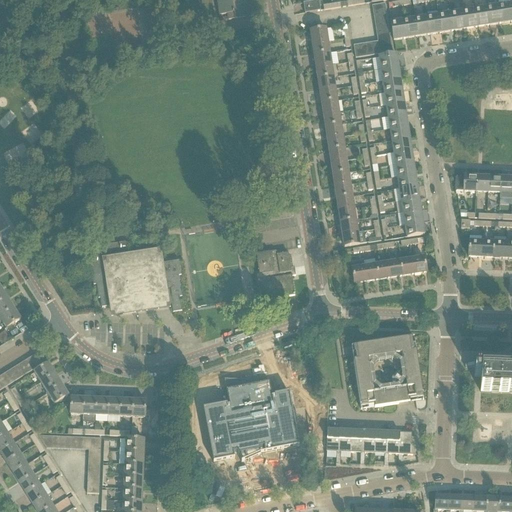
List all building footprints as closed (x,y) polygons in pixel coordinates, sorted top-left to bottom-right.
[(216,0),(219,15),(218,15),(219,16),(227,15),(228,21),(255,17),(252,0),(216,0)] [(319,1),(303,4),(305,14),(320,12),(319,1)] [(372,6),(373,12),(385,10),(384,4),(372,6)] [(510,4),(498,6),(501,25),(511,22),(511,14),(511,10),(510,4)] [(498,6),(486,8),(489,27),(501,25),(498,6)] [(486,8),(475,10),(478,28),(489,27),(486,8)] [(145,11),(145,12),(148,32),(150,31),(153,48),(159,47),(158,45),(162,45),(161,42),(161,38),(157,39),(156,30),(160,30),(157,10),(151,11),(145,11)] [(373,12),(373,18),(386,16),(385,10),(373,12)] [(475,10),(462,12),(465,30),(478,28),(475,10)] [(462,12),(450,14),(453,32),(465,30),(462,12)] [(450,14),(439,15),(442,34),(453,32),(450,14)] [(439,15),(427,17),(430,36),(442,34),(439,15)] [(373,18),(374,24),(387,22),(386,16),(373,18)] [(427,17),(415,19),(418,38),(430,36),(427,17)] [(415,19),(403,21),(406,40),(418,38),(415,19)] [(406,40),(403,21),(391,23),(394,42),(406,40)] [(374,24),(375,30),(388,28),(387,22),(374,24)] [(375,30),(376,36),(389,34),(388,28),(375,30)] [(325,30),(310,32),(310,33),(311,33),(313,44),(312,45),(326,43),(326,41),(325,31),(325,30)] [(376,36),(377,42),(390,40),(389,34),(376,36)] [(390,40),(377,42),(379,55),(392,53),(390,40)] [(377,42),(371,43),(373,56),(379,55),(377,42)] [(326,43),(312,45),(313,45),(315,56),(314,56),(314,57),(329,54),(328,43),(326,43)] [(371,43),(365,44),(367,57),(373,56),(371,43)] [(365,44),(359,45),(361,58),(367,57),(365,44)] [(361,58),(359,45),(353,46),(355,59),(361,58)] [(329,54),(314,57),(315,57),(316,68),(316,69),(331,66),(338,65),(336,53),(329,54)] [(377,59),(379,71),(397,69),(395,56),(377,59)] [(317,69),(319,80),(333,78),(331,66),(316,69),(317,69)] [(379,71),(381,83),(399,80),(397,69),(379,71)] [(319,80),(320,92),(335,90),(333,78),(319,80)] [(381,83),(383,95),(401,92),(399,80),(381,83)] [(320,92),(322,104),(337,102),(335,90),(320,92)] [(383,95),(385,107),(403,104),(401,92),(383,95)] [(322,104),(324,116),(339,114),(337,102),(322,104)] [(385,107),(387,119),(405,116),(403,104),(385,107)] [(324,116),(326,128),(341,126),(339,114),(324,116)] [(387,119),(381,120),(383,132),(389,131),(407,128),(405,116),(387,119)] [(326,128),(328,140),(343,138),(341,126),(326,128)] [(389,131),(391,143),(408,140),(407,128),(389,131)] [(328,140),(330,152),(345,150),(343,138),(328,140)] [(391,143),(392,155),(410,152),(408,140),(391,143)] [(12,171),(33,162),(24,143),(3,153),(12,171)] [(330,152),(332,164),(347,162),(345,150),(330,152)] [(392,155),(394,167),(412,164),(410,152),(392,155)] [(332,164),(333,176),(348,174),(347,162),(332,164)] [(394,167),(396,178),(414,176),(412,164),(394,167)] [(333,176),(335,188),(350,186),(348,174),(333,176)] [(396,178),(398,191),(416,188),(414,176),(396,178)] [(456,177),(456,192),(456,191),(463,192),(476,193),(476,178),(464,178),(464,177),(464,178),(457,178),(457,177),(456,177)] [(476,193),(488,193),(488,178),(488,179),(477,178),(476,178),(476,193)] [(488,193),(500,194),(500,179),(489,179),(489,178),(488,178),(488,193)] [(500,194),(500,200),(511,200),(511,194),(511,192),(511,179),(501,179),(500,179),(500,194)] [(348,186),(335,188),(337,200),(336,200),(337,200),(352,198),(350,186),(348,186)] [(398,191),(400,202),(418,199),(416,188),(398,191)] [(337,200),(339,212),(354,210),(352,198),(337,200)] [(400,202),(402,215),(420,212),(418,199),(400,202)] [(339,212),(341,224),(356,222),(354,210),(339,212)] [(402,215),(397,216),(399,227),(404,226),(422,224),(420,212),(402,215)] [(341,224),(343,236),(358,234),(356,222),(341,224)] [(461,222),(461,230),(469,231),(469,223),(461,222)] [(422,224),(404,226),(406,238),(424,235),(422,224)] [(375,239),(368,240),(369,244),(381,242),(380,239),(379,231),(374,231),(375,239)] [(358,234),(343,236),(344,248),(360,246),(358,234)] [(468,251),(468,258),(481,258),(481,243),(482,238),(469,237),(468,251)] [(107,250),(88,253),(93,286),(96,285),(99,300),(101,299),(102,309),(116,306),(117,314),(172,305),(173,313),(182,312),(180,298),(182,298),(179,277),(181,277),(179,262),(163,264),(163,269),(158,269),(156,256),(128,260),(126,243),(106,246),(107,250)] [(481,258),(493,259),(493,244),(481,243),(481,258)] [(493,259),(505,259),(506,244),(493,244),(493,259)] [(256,255),(258,271),(259,275),(257,275),(260,301),(294,296),(291,277),(295,276),(295,274),(294,272),(293,272),(291,256),(288,256),(288,254),(276,256),(276,252),(256,255)] [(412,260),(412,261),(414,275),(426,273),(426,274),(424,259),(414,261),(412,261),(412,260)] [(363,261),(351,263),(352,270),(354,285),(355,285),(354,284),(366,282),(366,283),(364,268),(363,261)] [(412,261),(400,263),(402,277),(414,275),(414,276),(414,275),(412,261)] [(400,263),(388,265),(390,279),(402,277),(400,263)] [(388,265),(376,267),(378,281),(390,279),(388,265)] [(376,267),(364,268),(366,283),(367,283),(366,282),(378,281),(376,267)] [(7,300),(0,304),(0,317),(1,318),(14,310),(13,310),(7,300)] [(14,310),(1,318),(7,329),(6,329),(7,329),(20,321),(20,320),(19,321),(13,311),(14,310)] [(4,332),(0,334),(0,343),(8,338),(4,332)] [(414,339),(351,348),(351,349),(356,348),(358,361),(353,362),(361,410),(361,406),(374,404),(374,408),(399,405),(410,403),(409,401),(409,399),(422,397),(423,401),(416,352),(411,353),(409,340),(414,339)] [(36,355),(31,358),(37,368),(42,365),(36,355)] [(288,355),(263,360),(267,376),(291,371),(288,355)] [(31,358),(26,361),(32,371),(37,368),(31,358)] [(26,361),(21,364),(27,375),(32,371),(26,361)] [(21,364),(16,368),(22,378),(27,375),(21,364)] [(511,366),(466,364),(466,368),(474,369),(474,377),(481,377),(480,393),(511,393),(511,366)] [(34,374),(40,385),(55,376),(55,375),(54,376),(48,366),(48,365),(34,374)] [(16,368),(11,371),(17,381),(22,378),(16,368)] [(11,371),(6,374),(12,384),(17,381),(11,371)] [(6,374),(0,377),(7,387),(12,384),(6,374)] [(40,385),(47,395),(61,386),(54,376),(55,376),(40,385)] [(227,405),(203,410),(213,464),(234,460),(233,454),(237,453),(238,456),(239,456),(260,452),(259,449),(264,448),(265,454),(299,447),(289,394),(274,396),(274,398),(272,398),(269,382),(224,380),(224,381),(229,406),(227,407),(227,405)] [(61,386),(47,395),(54,406),(68,397),(68,396),(67,396),(61,387),(61,386)] [(14,389),(10,392),(15,400),(20,398),(14,389)] [(8,394),(3,396),(8,405),(13,402),(8,394)] [(20,398),(15,400),(20,408),(25,406),(20,398)] [(83,415),(84,400),(84,401),(72,400),(72,399),(71,399),(70,416),(71,416),(71,415),(83,415)] [(83,415),(82,424),(95,424),(95,416),(96,416),(96,401),(84,401),(84,400),(83,415)] [(96,416),(108,416),(108,401),(108,402),(96,401),(97,401),(96,401),(96,416)] [(120,417),(121,402),(121,401),(121,402),(109,402),(109,401),(108,401),(108,416),(120,417)] [(13,402),(8,405),(14,413),(18,410),(13,402)] [(120,417),(119,425),(131,425),(132,417),(133,417),(133,402),(133,403),(121,402),(120,417)] [(133,402),(133,417),(144,418),(145,418),(145,402),(145,403),(134,403),(134,402),(133,402)] [(26,408),(22,411),(27,419),(31,416),(26,408)] [(16,417),(22,425),(26,423),(21,414),(16,417)] [(26,423),(22,425),(27,434),(31,431),(26,423)] [(327,430),(326,452),(336,453),(336,465),(338,465),(339,431),(327,430)] [(341,453),(350,453),(351,431),(339,431),(338,465),(340,465),(341,453)] [(360,466),(362,466),(363,432),(351,431),(350,453),(360,454),(360,466)] [(365,454),(374,454),(375,432),(363,432),(362,466),(364,466),(365,454)] [(384,467),(386,467),(387,433),(375,432),(374,454),(384,455),(384,467)] [(387,433),(386,467),(388,467),(389,455),(399,455),(399,433),(387,433)] [(412,434),(399,433),(399,455),(416,456),(417,458),(417,457),(415,440),(414,440),(414,441),(411,440),(412,434)] [(0,453),(13,446),(6,435),(0,439),(0,453)] [(34,435),(29,438),(35,446),(39,444),(34,435)] [(53,438),(38,437),(46,450),(52,450),(53,438)] [(83,439),(82,451),(89,451),(101,440),(83,439)] [(89,451),(88,457),(100,458),(101,452),(101,440),(89,451)] [(125,441),(125,453),(143,454),(144,446),(141,446),(142,442),(144,442),(144,441),(134,441),(125,441)] [(39,444),(35,446),(40,455),(44,452),(44,451),(39,444)] [(6,464),(20,456),(13,446),(0,453),(0,454),(7,464),(6,464)] [(125,453),(124,466),(143,466),(143,458),(141,458),(141,454),(143,454),(125,453)] [(13,475),(26,467),(20,456),(6,464),(7,465),(7,464),(13,474),(13,475)] [(47,456),(42,459),(48,467),(52,464),(47,456)] [(254,484),(296,485),(297,459),(255,457),(254,484)] [(52,464),(48,467),(53,475),(57,473),(52,464)] [(124,466),(124,478),(142,479),(143,471),(141,470),(141,466),(143,466),(124,466)] [(19,485),(20,485),(33,477),(26,467),(13,475),(14,475),(20,485),(19,485)] [(26,495),(26,496),(39,487),(33,477),(20,485),(26,495)] [(56,480),(61,488),(65,485),(60,477),(56,480)] [(124,478),(123,490),(142,491),(142,483),(140,483),(140,479),(142,479),(124,478)] [(39,487),(26,496),(27,496),(33,505),(32,506),(33,506),(46,498),(51,495),(44,484),(39,487)] [(65,485),(61,488),(66,496),(70,493),(65,485)] [(123,490),(123,502),(141,503),(142,495),(140,495),(140,491),(142,491),(123,490)] [(46,511),(52,508),(46,498),(33,506),(37,511),(46,511)] [(69,501),(74,509),(78,506),(73,498),(69,501)] [(433,511),(432,511),(437,511),(446,511),(448,511),(448,498),(435,498),(435,511),(433,511)] [(446,511),(445,511),(450,511),(451,511),(460,511),(461,499),(448,498),(448,511),(446,511)] [(473,511),(474,499),(461,499),(460,511),(473,511)] [(485,511),(486,500),(474,499),(473,511),(485,511)] [(498,511),(499,500),(486,500),(485,511),(498,511)] [(511,511),(511,501),(499,500),(498,511),(511,511)] [(123,502),(122,511),(139,511),(141,507),(139,507),(139,503),(141,503),(123,502)]
